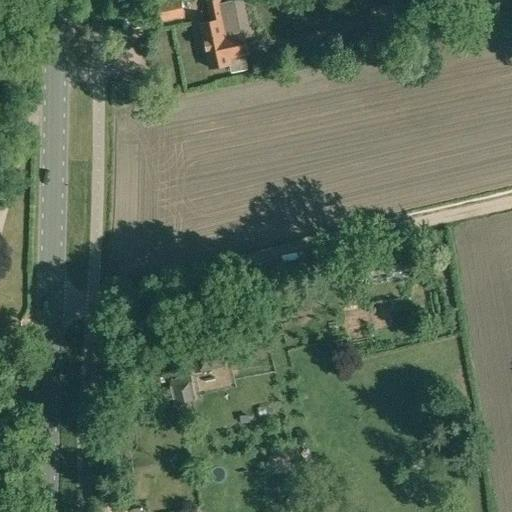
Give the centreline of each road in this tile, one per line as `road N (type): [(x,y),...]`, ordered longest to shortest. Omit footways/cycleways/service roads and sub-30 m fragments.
road 1 (secondary): [(46,511),(53,0)]
road 2 (track): [(90,300),(511,199)]
